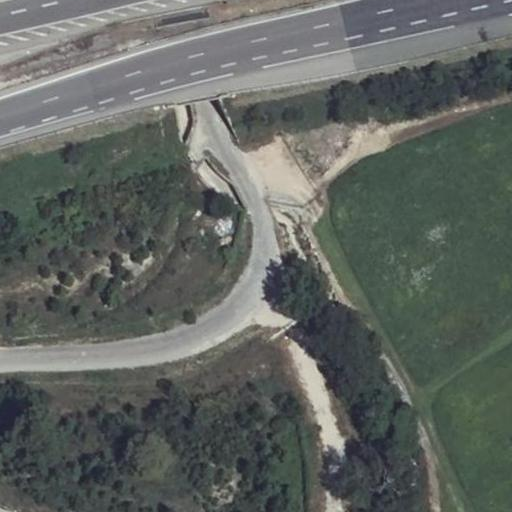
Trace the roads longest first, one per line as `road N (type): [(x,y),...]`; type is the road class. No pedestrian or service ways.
road 1 (unclassified): [(184,0),(206,131),(253,188),(267,250),(264,295),(190,341),(0,361)]
road 2 (motorway): [(0,118),(341,22)]
road 3 (motorway): [(341,22),(506,0)]
